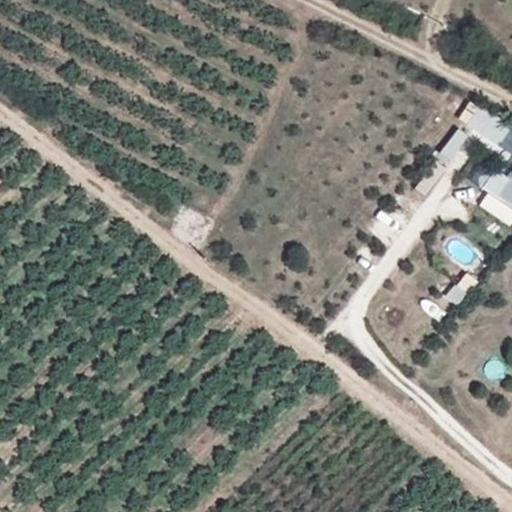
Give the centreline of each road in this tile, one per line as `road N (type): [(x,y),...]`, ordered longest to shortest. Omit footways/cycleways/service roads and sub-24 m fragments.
road 1 (unknown): [(511,453),(398,357),(364,316),(370,263),(437,188)]
road 2 (unknown): [(511,106),(305,0)]
